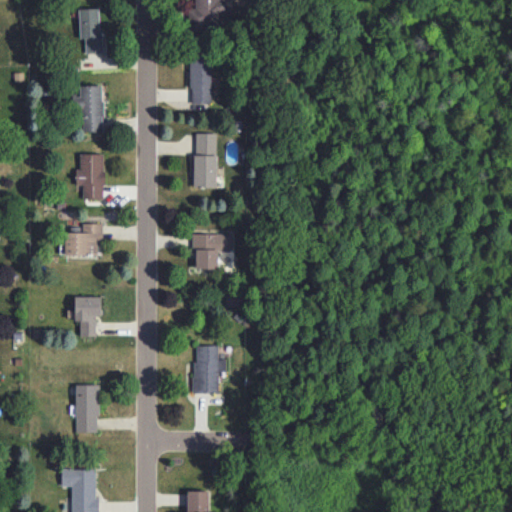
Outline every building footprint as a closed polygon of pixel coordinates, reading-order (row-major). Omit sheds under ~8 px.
[(189,29),(215,27),(213,0),(194,0),(195,8),(188,8),(189,29)] [(78,9),(79,39),(85,39),(85,53),(101,53),(99,8),(78,9)] [(190,103),(210,103),(211,54),(191,54),(190,103)] [(82,131),(103,131),(102,85),(79,85),(79,96),(72,96),(72,112),(82,112),(82,131)] [(216,133),(194,132),(194,186),(216,187),(216,133)] [(103,198),(103,154),(80,153),(80,169),(76,169),(76,184),(83,184),(82,198),(103,198)] [(102,223),(82,223),(82,232),(65,232),(65,254),(97,254),(97,239),(102,239),(102,223)] [(230,234),(192,233),(192,247),(196,247),(195,268),(217,269),(218,251),(230,251),(230,234)] [(95,336),(96,316),(101,316),(101,297),(74,296),(74,321),(79,321),(79,335),(95,336)] [(194,392),(218,392),(217,372),(226,372),(226,358),(218,358),(218,345),(193,345),(194,392)] [(99,385),(75,384),(75,406),(70,406),(70,414),(76,414),(75,432),(98,432),(99,385)] [(96,511),(96,468),(61,469),(61,486),(71,486),(71,511),(96,511)] [(207,511),(208,491),(187,490),(186,511),(207,511)]
